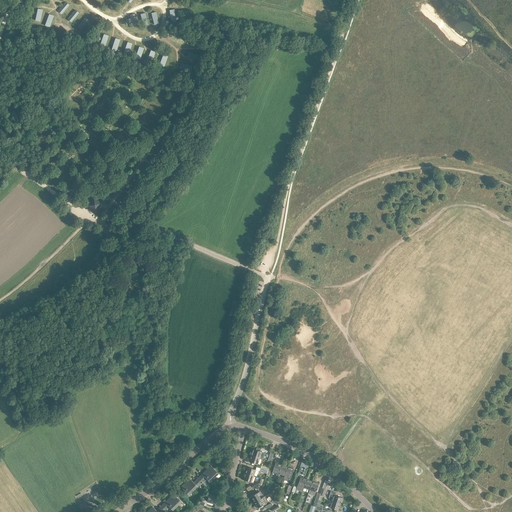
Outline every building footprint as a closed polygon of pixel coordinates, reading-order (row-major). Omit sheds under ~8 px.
[(96,212),(102,203),(94,197),(89,203),(89,202),(90,201),(87,199),(84,203),(87,205),(87,204),(88,205),(88,206),(96,212)] [(132,267),(132,270),(131,270),(131,275),(135,274),(135,275),(139,275),(138,273),(137,273),(137,271),(140,271),(140,266),(132,267)] [(256,450),(253,449),(251,455),(259,458),(261,452),(260,451),(260,449),(257,448),(256,450)] [(257,464),(259,458),(251,455),(249,461),(257,464)] [(275,463),(272,471),(271,476),(277,478),(278,473),(281,465),(275,463)] [(281,465),(278,473),(284,475),(287,467),(281,465)] [(198,478),(203,483),(206,486),(216,477),(216,476),(219,474),(211,466),(198,478)] [(247,467),(245,473),(253,476),(255,470),(247,467)] [(287,467),(284,475),(283,480),(289,482),(290,478),(293,469),(287,467)] [(251,482),(253,476),(245,473),(243,479),(251,482)] [(300,477),(297,485),(296,489),(302,492),(304,487),(303,487),(306,479),(300,477)] [(198,478),(193,482),(190,478),(181,487),(189,495),(197,486),(198,487),(200,484),(201,485),(203,483),(198,478)] [(306,479),(303,487),(304,487),(309,489),(312,481),(306,479)] [(318,483),(312,481),(309,489),(315,491),(318,483)] [(251,495),(254,501),(260,498),(259,496),(261,494),(259,491),(251,495)] [(208,493),(202,499),(207,501),(215,503),(217,497),(217,496),(210,494),(208,493)] [(160,506),(165,511),(167,510),(166,509),(169,507),(172,510),(181,502),(173,494),(160,506)] [(334,495),(332,501),(340,504),(342,498),(334,495)] [(263,497),(260,498),(254,501),(258,508),(266,503),(263,497)] [(340,504),(332,501),(329,500),(328,504),(330,504),(331,504),(330,507),(338,510),(340,504)]
